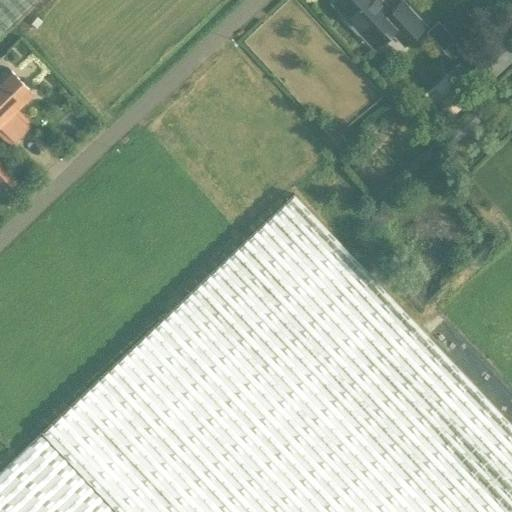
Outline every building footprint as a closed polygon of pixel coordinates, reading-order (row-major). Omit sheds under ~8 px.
[(389,34),(400,46),(422,25),(399,1),(390,10),(384,4),(382,6),(376,0),(335,0),(333,3),(375,48),(389,34)] [(437,20),(425,31),(442,49),(454,38),(437,20)] [(499,76),(511,58),(511,42),(508,39),(487,67),(499,76)] [(0,74),(0,130),(13,143),(27,129),(11,114),(31,95),(6,69),(0,74)] [(0,166),(0,188),(7,196),(18,186),(0,166)] [(161,319),(38,431),(40,434),(0,471),(0,511),(508,511),(511,509),(511,425),(293,194),(161,319)]
